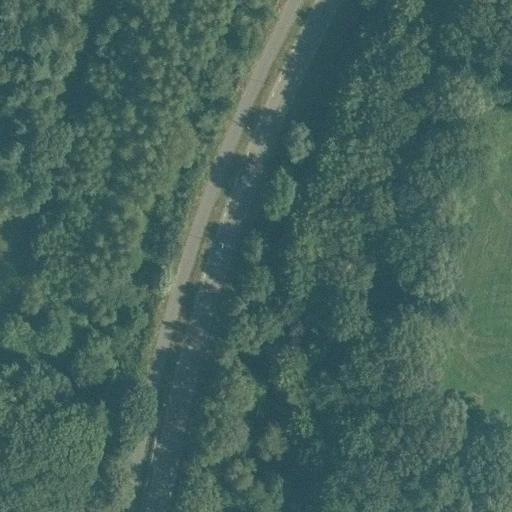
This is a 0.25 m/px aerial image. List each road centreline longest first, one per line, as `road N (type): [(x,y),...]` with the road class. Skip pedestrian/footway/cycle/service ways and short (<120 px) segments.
road 1 (tertiary): [(157,511),(201,316),(234,218),(331,0)]
road 2 (unclassified): [(314,511),(440,0)]
road 3 (unknown): [(90,0),(0,313)]
